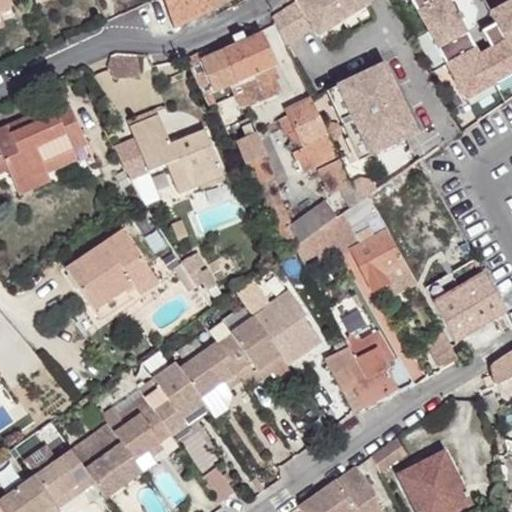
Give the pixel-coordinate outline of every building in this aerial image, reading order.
[(0,0),(0,11),(12,6),(9,0),(0,0)] [(208,0),(162,0),(174,28),(213,9),(208,0)] [(208,0),(213,9),(228,1),(227,0),(208,0)] [(312,28),(316,35),(367,5),(364,0),(300,0),(297,2),(312,28)] [(511,0),(489,13),(482,0),(408,0),(464,101),(511,74),(511,0)] [(297,2),(272,18),(285,45),(312,28),(297,2)] [(218,53),(232,86),(274,67),(261,35),(218,53)] [(108,67),(113,78),(139,76),(136,54),(116,52),(111,54),(108,67)] [(190,65),(204,97),(232,86),(218,53),(190,65)] [(325,92),(358,162),(415,135),(382,65),(325,92)] [(274,67),(232,86),(239,107),(249,106),(282,93),(277,81),(280,80),(274,67)] [(288,146),(300,172),(336,153),(331,142),(323,126),(309,96),(284,108),(288,115),(278,121),(289,145),(288,146)] [(87,142),(71,107),(43,119),(11,134),(7,125),(0,128),(0,162),(4,161),(8,170),(15,186),(47,171),(42,162),(73,148),(87,142)] [(39,111),(7,125),(11,134),(43,119),(39,111)] [(166,164),(177,193),(223,174),(205,130),(171,145),(159,115),(130,126),(137,144),(116,153),(130,178),(166,164)] [(331,122),(323,126),(331,142),(339,139),(343,133),(338,123),(331,122)] [(236,140),(255,186),(270,180),(274,178),(258,139),(255,132),(254,133),(250,124),(240,128),(244,137),(236,140)] [(270,180),(273,187),(287,181),(273,151),(267,135),(258,139),(274,178),(270,180)] [(77,158),(73,148),(42,162),(47,171),(77,158)] [(341,190),(349,208),(359,202),(350,183),(339,160),(320,169),(331,194),(341,190)] [(376,190),(367,196),(373,210),(426,175),(421,160),(376,190)] [(47,171),(15,186),(19,195),(51,180),(47,171)] [(350,183),(359,202),(367,196),(376,190),(371,181),(360,179),(350,183)] [(255,186),(280,247),(294,242),(297,246),(323,227),(337,217),(324,200),(289,225),(273,187),(270,180),(255,186)] [(341,257),(350,253),(372,292),(387,284),(393,296),(416,284),(373,210),(367,196),(359,202),(349,208),(337,217),(323,227),(341,257)] [(65,269),(101,321),(139,295),(158,282),(122,229),(65,269)] [(196,270),(203,266),(196,253),(188,257),(196,270)] [(174,268),(190,292),(197,287),(181,263),(174,268)] [(206,268),(198,273),(208,290),(216,285),(206,268)] [(433,302),(456,345),(506,314),(484,272),(433,302)] [(158,282),(139,295),(142,299),(161,286),(158,282)] [(289,291),(251,317),(286,366),(321,342),(304,317),(306,316),(289,291)] [(221,319),(230,331),(251,317),(242,304),(221,319)] [(243,380),(247,386),(261,377),(263,380),(273,373),(280,383),(292,374),(286,366),(251,317),(230,331),(216,342),(243,380)] [(351,384),(362,408),(397,389),(385,364),(394,359),(377,330),(357,341),(365,357),(356,361),(347,365),(356,382),(351,384)] [(424,343),(439,371),(458,361),(442,332),(424,343)] [(179,368),(201,399),(225,382),(230,389),(243,380),(216,342),(179,368)] [(349,348),(324,361),(353,413),(362,408),(351,384),(356,382),(347,365),(356,361),(349,348)] [(511,354),(491,369),(492,375),(485,377),(488,387),(511,375),(511,354)] [(142,394),(171,436),(187,425),(182,419),(190,413),(204,403),(201,399),(179,368),(175,362),(138,388),(142,394)] [(209,409),(216,419),(231,408),(233,394),(230,389),(225,382),(201,399),(204,403),(209,409)] [(485,397),(492,415),(501,410),(494,393),(485,397)] [(109,424),(142,472),(156,461),(153,456),(163,449),(160,444),(171,436),(142,394),(115,412),(112,407),(102,415),(105,419),(109,424)] [(190,413),(195,419),(209,409),(204,403),(190,413)] [(91,429),(95,434),(109,424),(105,419),(91,429)] [(94,483),(105,498),(142,472),(109,424),(95,434),(71,451),(94,483)] [(406,454),(396,439),(371,457),(380,472),(406,454)] [(35,476),(53,502),(74,487),(79,494),(94,483),(71,451),(57,461),(46,446),(24,461),(35,476)] [(397,475),(415,511),(473,511),(470,506),(472,506),(444,451),(397,475)] [(298,509),(300,511),(383,511),(376,502),(379,500),(357,468),(298,509)] [(0,500),(0,506),(4,511),(44,511),(55,505),(53,502),(35,476),(0,500)] [(53,502),(55,505),(58,509),(79,494),(74,487),(53,502)]
